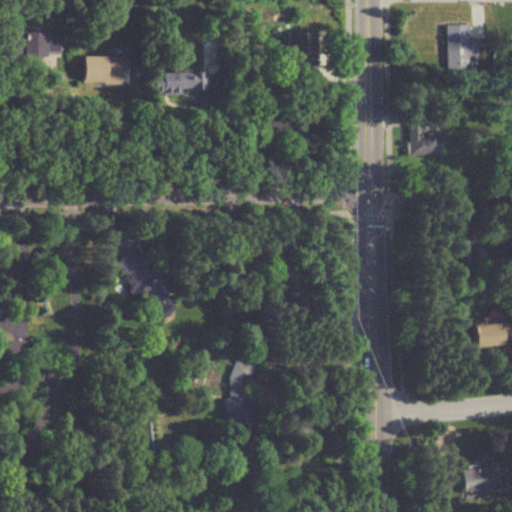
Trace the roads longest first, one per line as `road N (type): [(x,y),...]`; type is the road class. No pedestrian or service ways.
road 1 (tertiary): [(367,0),(374,511)]
road 2 (residential): [(0,201),(370,193)]
road 3 (residential): [(511,401),(373,412)]
